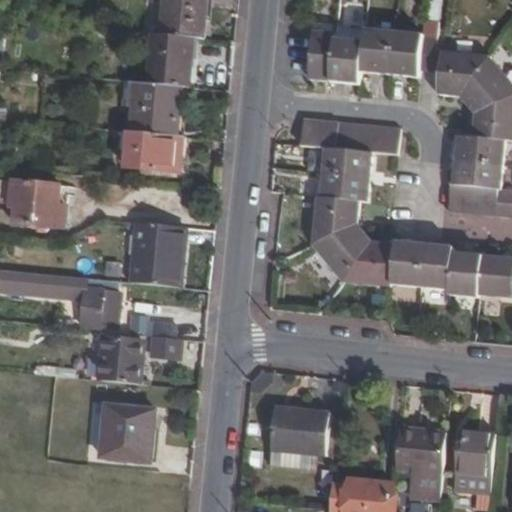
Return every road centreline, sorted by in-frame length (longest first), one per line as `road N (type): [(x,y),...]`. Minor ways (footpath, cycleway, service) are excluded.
road 1 (residential): [(511,372),(230,344)]
road 2 (residential): [(426,224),(432,139),(412,117),(254,101)]
road 3 (residential): [(230,344),(254,101)]
road 4 (residential): [(214,511),(230,344)]
